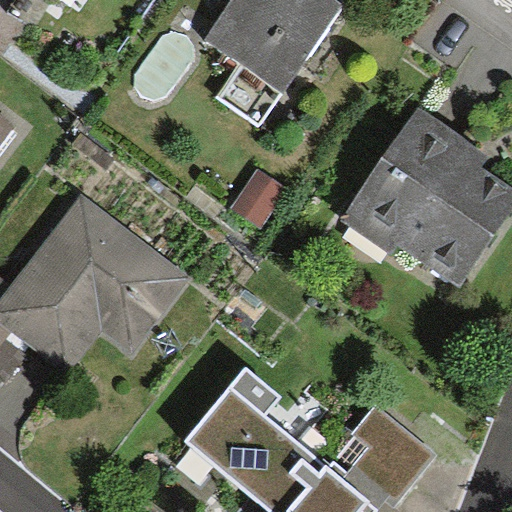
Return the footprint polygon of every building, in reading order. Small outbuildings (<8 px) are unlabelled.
[(29,0),(48,12),(56,0),(29,0)] [(349,0),(227,0),(200,43),(287,98),(349,0)] [(511,220),(511,184),(410,107),(327,216),(447,306),(511,220)] [(0,134),(9,122),(0,115),(0,134)] [(185,298),(63,202),(0,282),(0,335),(56,379),(86,342),(126,373),(185,298)] [(330,461),(238,385),(184,450),(259,511),(391,511),(428,468),(367,417),(330,461)]
